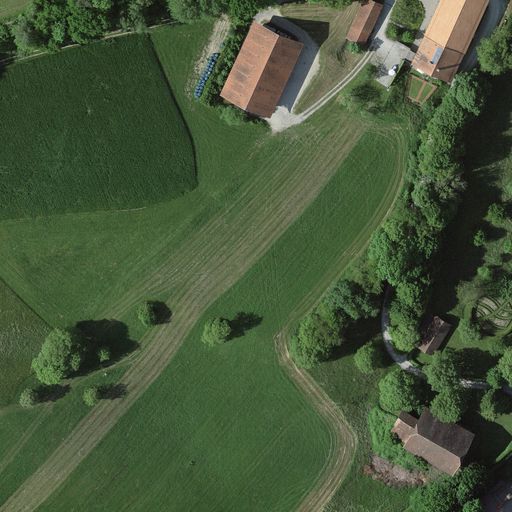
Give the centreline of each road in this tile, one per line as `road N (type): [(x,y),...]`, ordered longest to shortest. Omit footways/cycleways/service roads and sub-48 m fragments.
road 1 (track): [(388,345),(385,305),(439,111),(494,20),(496,0)]
road 2 (track): [(391,0),(366,59),(299,116),(283,112),(303,60)]
road 3 (residential): [(511,389),(415,372),(388,345)]
